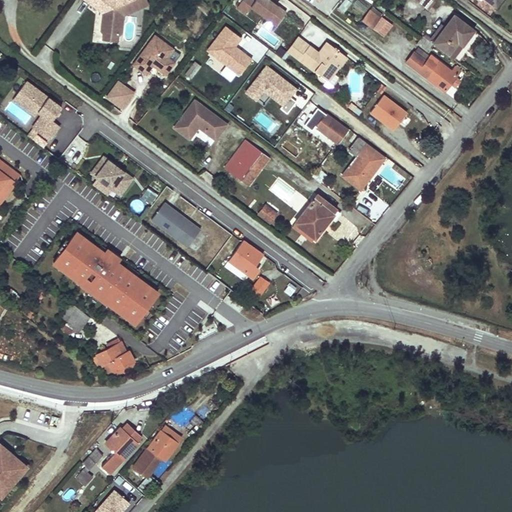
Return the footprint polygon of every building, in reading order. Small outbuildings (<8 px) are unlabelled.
[(123,17),(149,8),(145,0),(95,0),(92,4),(105,14),(104,19),(103,18),(101,31),(103,35),(116,38),(119,34),(123,17)] [(249,8),(275,26),(286,10),(271,0),(241,0),(236,8),(244,14),(249,8)] [(344,15),(351,0),(340,0),(335,10),(344,15)] [(434,0),(416,0),(427,9),(434,0)] [(382,19),(372,12),(363,23),(373,31),(382,19)] [(434,41),(432,44),(441,51),(447,56),(458,42),(463,46),(475,30),(454,15),(434,41)] [(225,25),(205,51),(239,76),(253,58),(236,46),(242,38),(225,25)] [(288,50),(300,60),(311,46),(300,36),(288,50)] [(432,44),(422,36),(417,43),(427,50),(432,44)] [(176,51),(158,37),(136,66),(149,75),(156,66),(168,76),(177,65),(170,59),(176,51)] [(328,42),(319,52),(324,56),(333,45),(328,42)] [(441,51),(432,44),(427,50),(436,57),(441,51)] [(311,46),(300,60),(323,78),(330,69),(335,73),(348,58),(333,45),(324,56),(319,52),(311,46)] [(42,57),(51,59),(53,49),(45,47),(42,57)] [(412,52),(404,62),(444,91),(459,71),(454,67),(451,72),(431,57),(426,62),(412,52)] [(202,69),(195,64),(185,76),(192,82),(202,69)] [(288,112),(296,101),(291,97),(297,87),(265,64),(244,93),(262,106),(268,98),(288,112)] [(327,82),(335,73),(330,69),(323,78),(327,82)] [(11,101),(35,117),(27,129),(48,143),(60,125),(52,120),(62,105),(25,80),(11,101)] [(137,94),(121,82),(109,98),(125,109),(137,94)] [(368,113),(393,131),(407,111),(383,93),(368,113)] [(213,138),(224,123),(192,99),(172,126),(182,134),(186,128),(191,131),(196,126),(198,127),(199,125),(202,127),(201,129),(213,138)] [(318,108),(306,124),(311,129),(315,126),(336,142),(346,129),(318,108)] [(186,128),(182,134),(187,137),(191,131),(186,128)] [(343,177),(360,190),(384,157),(357,137),(349,149),(358,156),(343,177)] [(262,152),(245,139),(224,168),(240,180),(262,152)] [(101,156),(89,174),(95,178),(92,183),(120,199),(134,176),(101,156)] [(0,172),(0,189),(9,179),(0,172)] [(9,179),(0,189),(0,202),(15,184),(9,179)] [(145,188),(140,199),(152,204),(157,192),(145,188)] [(296,223),(316,238),(336,211),(316,196),(296,223)] [(192,252),(206,233),(164,201),(150,220),(192,252)] [(263,203),(256,215),(270,224),(278,211),(263,203)] [(313,242),(316,238),(296,223),(293,228),(313,242)] [(135,325),(160,290),(75,230),(50,265),(135,325)] [(244,241),(228,261),(253,277),(259,269),(255,266),(262,255),(244,241)] [(258,275),(250,289),(261,295),(269,282),(258,275)] [(66,323),(75,330),(78,332),(89,317),(68,301),(62,309),(66,312),(71,316),(66,323)] [(61,319),(66,323),(71,316),(66,312),(61,319)] [(70,336),(75,330),(66,323),(61,329),(70,336)] [(109,349),(121,342),(120,338),(107,344),(109,349)] [(127,353),(121,342),(109,349),(99,354),(103,363),(104,365),(109,362),(113,369),(114,372),(115,371),(135,361),(129,351),(127,353)] [(99,365),(103,363),(99,354),(94,356),(99,365)] [(136,365),(135,361),(115,371),(117,374),(136,365)] [(108,372),(113,369),(109,362),(104,365),(108,372)] [(127,426),(122,431),(136,444),(140,438),(127,426)] [(164,426),(160,432),(177,444),(182,439),(164,426)] [(136,444),(122,431),(119,428),(106,442),(117,452),(102,469),(111,476),(138,445),(136,444)] [(177,444),(160,432),(136,463),(148,471),(159,455),(166,460),(177,444)] [(0,497),(0,498),(27,465),(0,442),(0,497)] [(96,450),(83,464),(87,467),(77,479),(80,482),(77,484),(81,487),(83,484),(86,487),(93,479),(86,473),(99,459),(102,462),(105,458),(96,450)] [(151,490),(159,481),(152,475),(144,484),(151,490)] [(93,511),(122,511),(130,504),(112,489),(93,511)]
